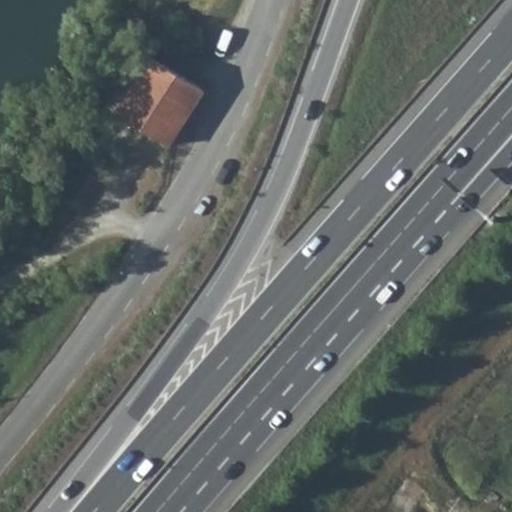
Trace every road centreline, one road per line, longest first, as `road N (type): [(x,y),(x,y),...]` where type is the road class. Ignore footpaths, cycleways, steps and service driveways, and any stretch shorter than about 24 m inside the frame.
road 1 (trunk): [(511,34),(93,511)]
road 2 (trunk): [(342,0),(267,191),(212,288),(52,511)]
road 3 (trunk): [(157,511),(419,209)]
road 4 (track): [(0,288),(92,234),(150,246)]
road 5 (trunk): [(419,209),(511,105)]
